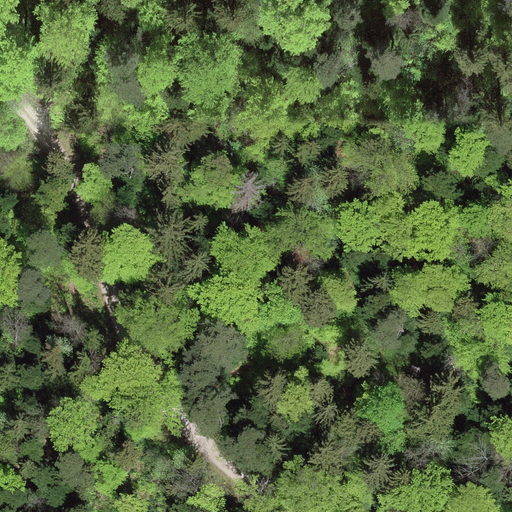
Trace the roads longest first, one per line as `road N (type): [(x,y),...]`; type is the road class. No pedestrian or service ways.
road 1 (track): [(0,81),(71,172),(139,367),(190,431),(288,511)]
road 2 (track): [(129,346),(47,283),(0,261)]
